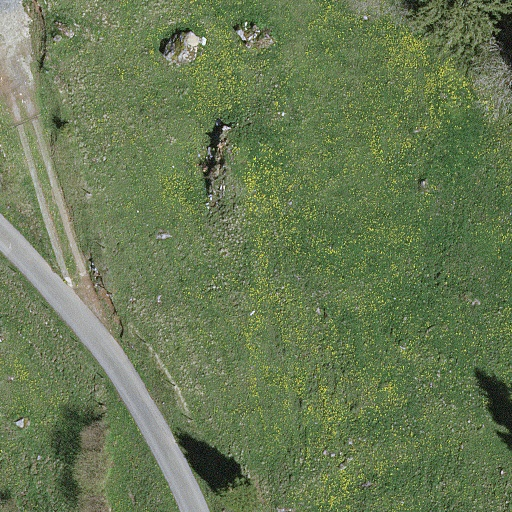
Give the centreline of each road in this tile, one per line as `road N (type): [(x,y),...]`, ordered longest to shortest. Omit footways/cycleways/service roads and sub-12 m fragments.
road 1 (unclassified): [(0,236),(75,314),(169,454),(192,511)]
road 2 (track): [(75,314),(37,145),(0,41)]
